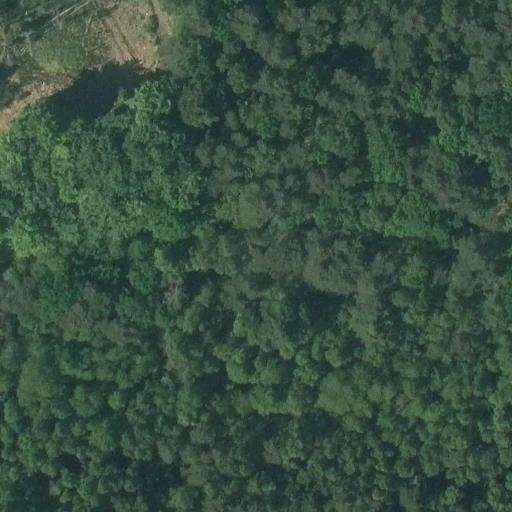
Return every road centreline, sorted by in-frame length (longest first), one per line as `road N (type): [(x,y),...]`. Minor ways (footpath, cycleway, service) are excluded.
road 1 (track): [(511,205),(180,211)]
road 2 (track): [(180,211),(0,218)]
